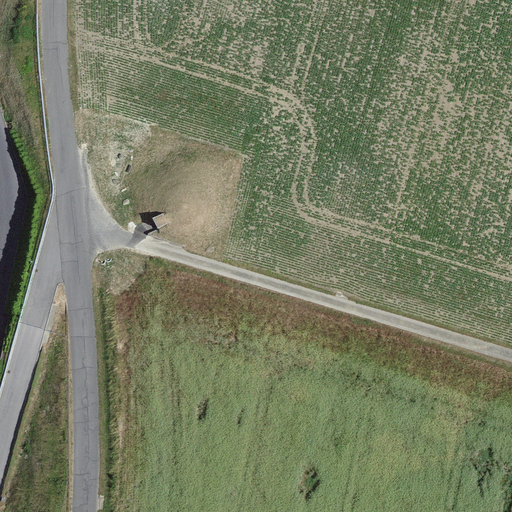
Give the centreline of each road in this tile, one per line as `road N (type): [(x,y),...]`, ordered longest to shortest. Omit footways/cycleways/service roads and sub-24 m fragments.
road 1 (tertiary): [(84,511),(82,320),(54,0)]
road 2 (track): [(511,357),(73,224)]
